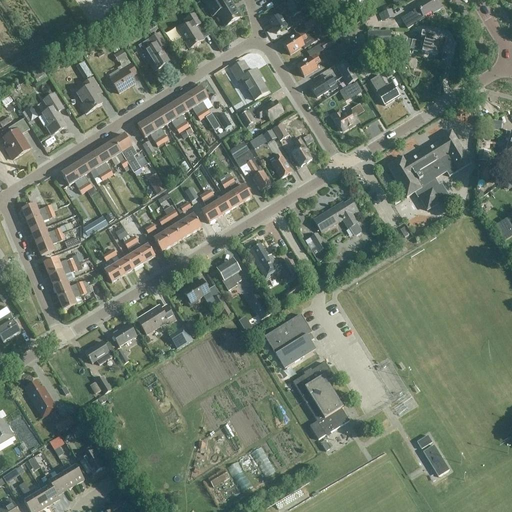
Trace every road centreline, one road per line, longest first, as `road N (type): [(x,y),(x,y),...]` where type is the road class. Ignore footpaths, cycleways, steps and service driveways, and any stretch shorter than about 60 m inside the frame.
road 1 (tertiary): [(60,339),(340,167)]
road 2 (residential): [(0,198),(254,43)]
road 3 (tertiary): [(340,167),(511,63)]
road 4 (residential): [(254,43),(268,51),(340,167)]
